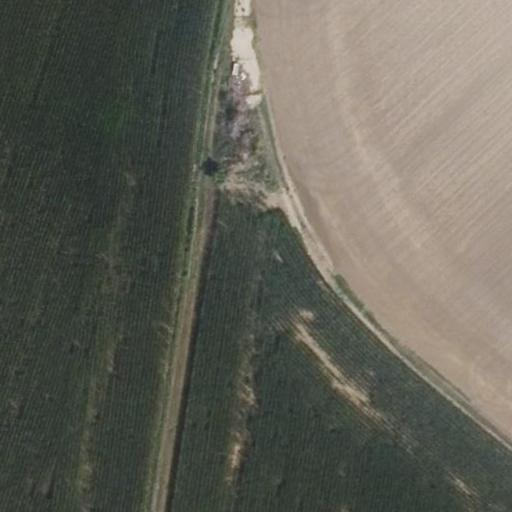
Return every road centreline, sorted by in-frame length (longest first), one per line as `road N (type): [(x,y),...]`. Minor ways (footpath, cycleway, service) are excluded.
road 1 (track): [(511,445),(346,318),(266,169),(237,0)]
road 2 (track): [(160,511),(237,1)]
